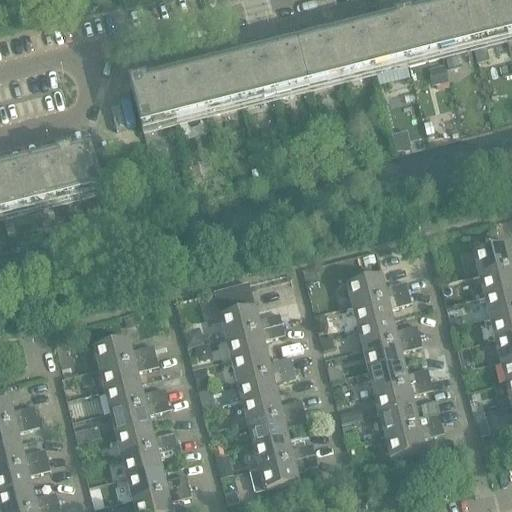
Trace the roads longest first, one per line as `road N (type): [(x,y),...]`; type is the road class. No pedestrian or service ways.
road 1 (residential): [(488,508),(425,256)]
road 2 (residential): [(352,511),(297,289)]
road 3 (residential): [(221,511),(170,316)]
road 4 (residential): [(94,48),(287,0)]
road 5 (residential): [(82,511),(38,336)]
road 6 (residential): [(94,48),(78,120),(0,139)]
